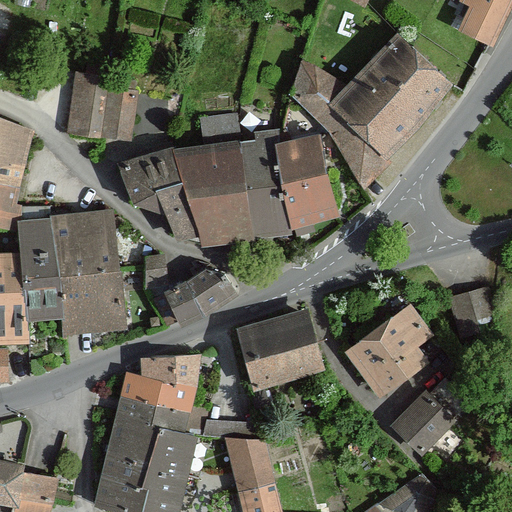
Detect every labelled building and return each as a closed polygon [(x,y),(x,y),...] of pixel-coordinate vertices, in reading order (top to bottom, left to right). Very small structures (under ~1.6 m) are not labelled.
[(495,44),(511,4),(511,0),(469,0),(457,27),(495,44)] [(424,118),(451,84),(399,34),(348,88),(302,61),(292,95),(329,130),(362,188),(388,162),(386,158),(424,118)] [(134,137),(140,93),(137,93),(139,83),(109,79),(110,67),(94,65),(92,77),(82,76),(75,132),(130,140),(134,137)] [(202,119),(207,148),(241,144),(236,115),(202,119)] [(0,121),(0,226),(20,230),(20,208),(14,207),(15,200),(30,135),(0,121)] [(293,228),(278,143),(276,130),(259,133),(260,142),(241,144),(254,238),(293,233),(293,228)] [(293,228),(339,215),(320,133),(278,143),(293,228)] [(254,238),(241,144),(207,148),(176,153),(201,233),(204,243),(254,238)] [(181,239),(201,233),(176,153),(174,149),(124,165),(139,202),(170,213),(181,239)] [(54,221),(65,315),(67,333),(126,329),(114,213),(54,221)] [(24,224),(26,255),(29,318),(65,315),(54,221),(24,224)] [(26,255),(0,256),(0,342),(31,342),(29,318),(26,255)] [(164,257),(148,258),(148,288),(169,286),(164,257)] [(197,284),(171,295),(185,324),(210,314),(239,293),(232,280),(213,274),(197,284)] [(486,286),(453,295),(464,334),(481,329),(478,321),(495,317),(486,286)] [(306,305),(235,325),(251,386),(264,382),(323,367),(306,305)] [(352,352),(386,397),(429,365),(416,348),(431,337),(410,309),(352,352)] [(132,375),(100,505),(127,511),(176,511),(195,435),(232,439),(248,511),(281,511),(268,440),(258,439),(260,425),(208,423),(212,408),(191,406),(197,384),(199,357),(145,360),(146,377),(132,375)] [(264,382),(251,386),(256,407),(270,404),(264,382)] [(425,389),(394,422),(422,448),(453,416),(425,389)] [(0,500),(23,504),(20,511),(54,511),(61,482),(27,477),(28,468),(0,462),(0,500)] [(422,473),(380,501),(404,511),(432,511),(437,489),(422,473)]
